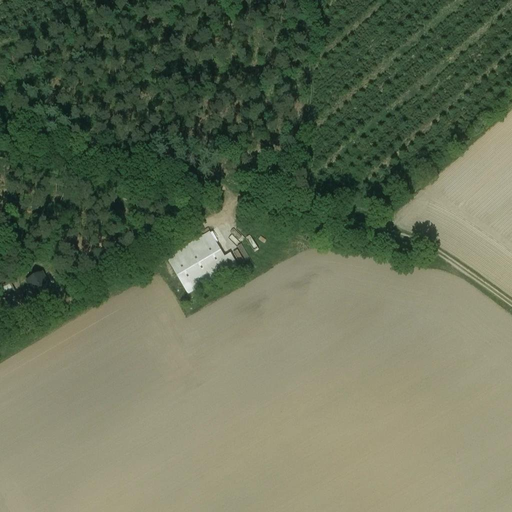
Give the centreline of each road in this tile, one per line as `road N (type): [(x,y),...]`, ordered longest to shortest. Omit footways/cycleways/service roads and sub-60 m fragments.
road 1 (track): [(0,345),(225,212)]
road 2 (track): [(399,240),(433,252),(511,306)]
